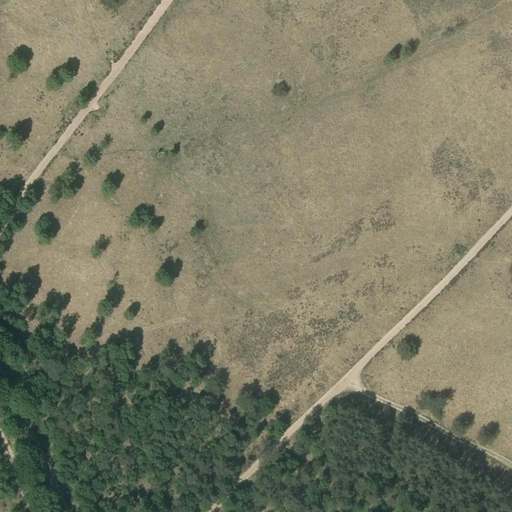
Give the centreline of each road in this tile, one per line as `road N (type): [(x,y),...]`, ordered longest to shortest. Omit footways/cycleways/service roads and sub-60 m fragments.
road 1 (track): [(511,211),(213,511)]
road 2 (track): [(0,229),(167,0)]
road 3 (track): [(344,380),(511,464)]
road 4 (track): [(0,372),(65,511)]
